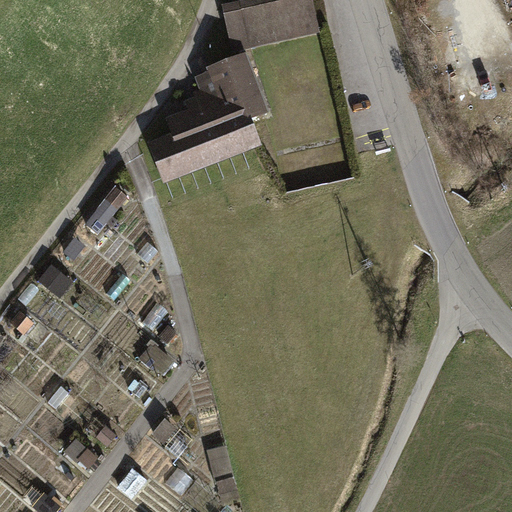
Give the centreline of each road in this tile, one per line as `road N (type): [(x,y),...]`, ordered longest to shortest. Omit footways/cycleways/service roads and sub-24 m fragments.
road 1 (track): [(74,511),(188,366),(196,339),(127,138)]
road 2 (unclassified): [(511,333),(467,291),(430,201),(370,0)]
road 3 (track): [(0,296),(191,52),(211,0)]
road 4 (track): [(467,291),(362,511)]
